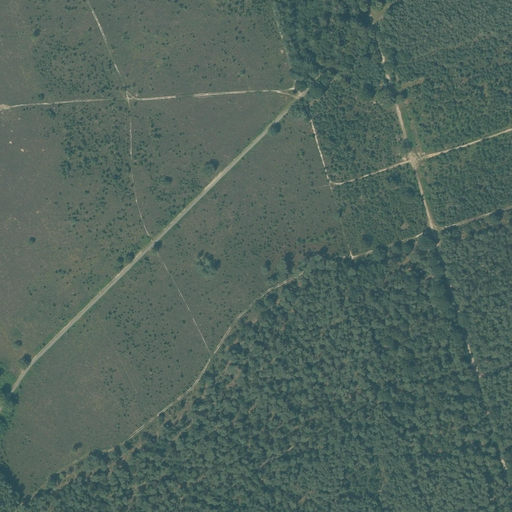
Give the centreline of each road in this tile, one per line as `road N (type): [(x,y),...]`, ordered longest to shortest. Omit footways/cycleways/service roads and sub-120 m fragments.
road 1 (track): [(413,161),(365,0)]
road 2 (track): [(477,376),(434,231)]
road 3 (track): [(511,491),(477,376)]
